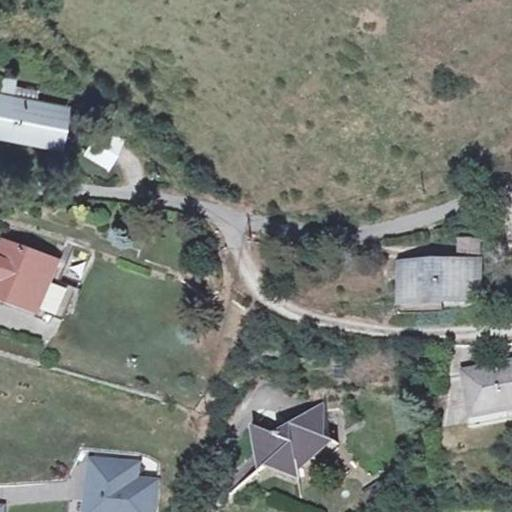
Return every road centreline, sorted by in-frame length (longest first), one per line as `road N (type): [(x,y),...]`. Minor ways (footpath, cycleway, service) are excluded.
road 1 (residential): [(0,196),(51,188),(164,198),(326,239),(511,191)]
road 2 (track): [(194,203),(71,62),(42,38),(0,30)]
